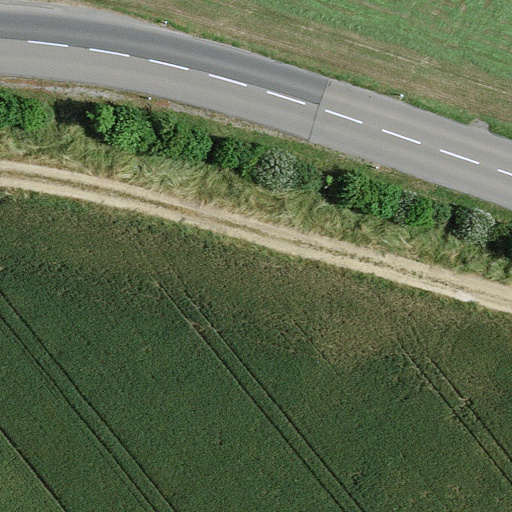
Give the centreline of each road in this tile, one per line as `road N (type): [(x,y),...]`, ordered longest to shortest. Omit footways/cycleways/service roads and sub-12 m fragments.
road 1 (tertiary): [(0,38),(89,45),(317,107),(511,172)]
road 2 (track): [(511,299),(0,170)]
